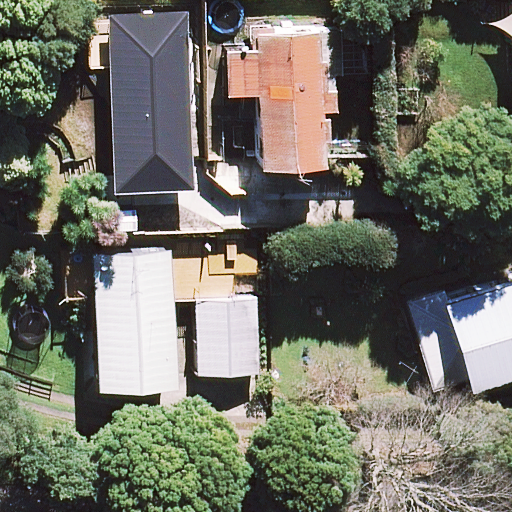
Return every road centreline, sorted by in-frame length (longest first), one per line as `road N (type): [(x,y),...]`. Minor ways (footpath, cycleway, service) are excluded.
road 1 (residential): [(511,501),(0,506)]
road 2 (unknown): [(134,504),(0,426)]
